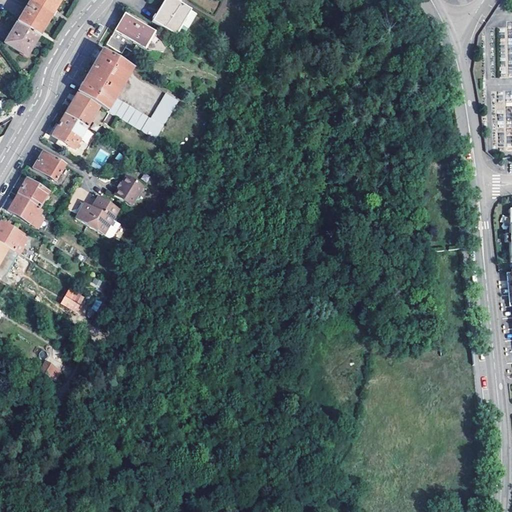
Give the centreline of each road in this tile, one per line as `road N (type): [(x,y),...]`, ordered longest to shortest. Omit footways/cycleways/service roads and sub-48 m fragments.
road 1 (residential): [(476,184),(501,445),(499,511)]
road 2 (tertiary): [(104,0),(63,53),(0,177)]
road 3 (residential): [(450,39),(476,184)]
